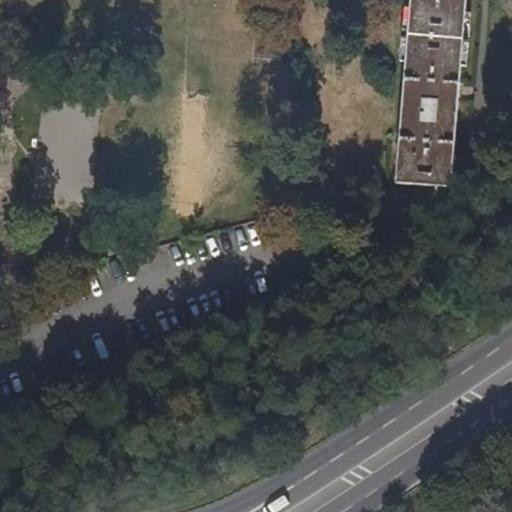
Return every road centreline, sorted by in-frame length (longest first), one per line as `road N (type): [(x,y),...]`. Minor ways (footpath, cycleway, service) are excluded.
road 1 (residential): [(0,364),(270,254)]
road 2 (primary): [(324,511),(511,387)]
road 3 (primary): [(511,349),(339,467)]
road 4 (primary): [(339,467),(218,511)]
